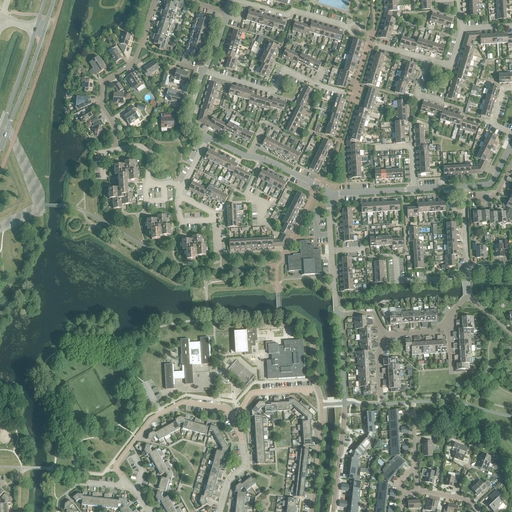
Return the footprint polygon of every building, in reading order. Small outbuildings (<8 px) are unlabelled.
[(166,4),(165,8),(176,11),(179,2),(174,1),(173,3),(168,2),(168,0),(163,0),(162,3),(166,4)] [(387,6),(387,7),(388,10),(384,10),(384,13),(391,15),(391,14),(391,12),(397,11),(396,6),(387,6)] [(160,10),(159,13),(175,17),(176,11),(165,8),(164,11),(160,10)] [(246,21),(251,22),(254,14),(253,13),(250,13),(251,9),(249,9),(248,12),(249,12),(246,21)] [(429,22),(436,24),(439,15),(435,14),(436,13),(432,12),(432,13),(429,22)] [(162,16),(161,20),(173,23),(175,17),(159,13),(158,15),(162,16)] [(197,14),(195,23),(210,27),(211,25),(207,24),(208,20),(207,20),(208,17),(202,15),(201,15),(197,14)] [(436,24),(443,26),(446,17),(442,16),(442,15),(439,14),(439,15),(436,24)] [(382,22),(385,23),(385,22),(394,25),(395,20),(383,16),(383,17),(386,18),(386,21),(382,20),(382,22)] [(446,16),(446,17),(443,26),(450,28),(452,19),(449,18),(449,17),(446,16)] [(280,22),(277,30),(282,32),(285,23),(281,22),(282,19),(280,18),(279,21),(280,22)] [(156,22),(155,25),(171,29),(173,23),(161,20),(160,23),(156,22)] [(195,23),(193,29),(205,32),(206,29),(209,30),(210,28),(210,27),(195,23)] [(158,29),(157,32),(169,35),(171,29),(155,25),(155,27),(158,29)] [(193,29),(191,35),(206,40),(207,37),(204,36),(205,32),(193,29)] [(153,34),(152,37),(167,42),(169,35),(157,32),(156,35),(153,34)] [(130,40),(129,40),(131,36),(123,33),(120,44),(117,43),(117,44),(124,54),(126,45),(128,45),(129,41),(130,40)] [(480,45),(486,45),(485,36),(484,36),(481,36),(481,33),(476,33),(477,40),(480,40),(480,45)] [(191,35),(189,41),(201,45),(202,41),(205,42),(206,40),(191,35)] [(167,42),(152,37),(151,40),(154,41),(153,44),(160,46),(159,49),(164,50),(167,42)] [(401,47),(404,48),(407,39),(402,38),(399,46),(399,47),(400,48),(401,47)] [(406,48),(409,49),(412,41),(407,39),(404,48),(404,49),(406,49),(406,48)] [(353,40),(351,45),(360,48),(360,47),(361,44),(364,45),(365,43),(362,42),(362,43),(353,40)] [(189,41),(187,47),(203,52),(203,49),(200,48),(201,45),(189,41)] [(415,51),(416,48),(417,42),(412,41),(409,49),(409,50),(411,51),(411,50),(415,51)] [(269,42),(267,47),(275,51),(275,50),(276,48),(279,49),(281,47),(277,46),(269,42)] [(110,54),(115,62),(121,58),(118,53),(121,52),(117,46),(112,48),(114,51),(110,54)] [(203,52),(187,47),(185,56),(190,57),(191,55),(197,57),(198,53),(202,55),(203,52)] [(267,47),(264,52),(272,56),(273,55),(274,53),(277,54),(278,52),(275,50),(275,51),(267,47)] [(283,59),(287,60),(291,52),(286,50),(282,58),(281,59),(283,59)] [(264,52),(262,57),(270,61),(270,60),(272,58),(275,59),(276,57),(273,55),(272,56),(264,52)] [(288,61),(291,63),(296,54),(291,52),(287,60),(286,61),(288,62),(288,61)] [(296,65),(298,62),(300,57),(296,54),(291,63),(291,64),(292,64),(293,63),(296,65)] [(303,64),(307,56),(302,54),(300,57),(298,62),(301,63),(300,64),(302,65),(303,64)] [(307,67),(312,59),(307,56),(303,64),(306,66),(305,67),(307,68),(307,67)] [(94,60),(95,62),(95,63),(91,66),(93,68),(88,71),(95,75),(96,75),(95,75),(95,74),(97,73),(98,74),(104,70),(103,70),(105,68),(106,69),(98,57),(94,60)] [(259,62),(262,64),(262,63),(267,66),(268,66),(269,62),(272,64),(273,62),(270,60),(270,61),(262,57),(259,62)] [(312,69),(316,61),(312,59),(307,67),(310,68),(310,69),(312,70),(312,69)] [(149,75),(159,68),(154,61),(144,68),(145,71),(143,72),(147,78),(150,76),(149,75)] [(316,61),(312,69),(315,71),(315,72),(317,73),(317,72),(321,64),(316,61)] [(236,66),(227,63),(225,68),(234,71),(236,66)] [(262,64),(260,68),(268,72),(269,73),(270,71),(269,71),(271,67),(268,66),(267,66),(262,63),(262,64)] [(405,68),(414,71),(415,71),(416,69),(415,69),(416,65),(407,63),(405,68)] [(268,72),(260,68),(258,73),(266,77),(267,78),(267,76),(266,76),(268,72)] [(405,68),(404,73),(410,75),(412,76),(413,76),(414,76),(414,74),(413,74),(414,71),(405,68)] [(177,70),(174,77),(171,76),(170,82),(173,83),(174,80),(185,83),(188,73),(177,70)] [(134,73),(126,78),(132,87),(134,85),(136,89),(144,84),(139,77),(137,74),(135,75),(134,73)] [(165,75),(162,84),(167,86),(170,76),(165,75)] [(81,78),(81,81),(85,81),(85,92),(92,92),(92,88),(91,88),(91,86),(93,86),(93,83),(92,83),(92,81),(88,81),(88,78),(81,78)] [(450,85),(451,85),(459,87),(461,81),(456,79),(453,78),(452,82),(451,81),(450,85)] [(207,89),(208,89),(216,92),(218,85),(210,82),(209,86),(207,86),(207,89)] [(122,90),(123,89),(119,83),(114,86),(118,92),(118,93),(113,93),(113,103),(123,104),(124,94),(122,94),(122,92),(123,91),(122,90)] [(448,91),(449,92),(457,94),(459,87),(451,85),(450,89),(449,88),(448,91)] [(300,92),(301,92),(309,96),(312,90),(304,86),(303,89),(302,89),(300,92)] [(164,100),(178,104),(180,97),(172,95),(173,91),(167,89),(164,100)] [(205,96),(206,96),(214,98),(216,92),(208,89),(206,93),(205,92),(205,96)] [(297,98),(298,99),(306,103),(309,96),(301,92),(299,96),(298,95),(297,98)] [(457,94),(449,92),(448,95),(447,95),(446,98),(447,98),(455,101),(457,94)] [(202,102),(204,103),(212,105),(214,98),(206,96),(204,99),(203,99),(202,102)] [(77,97),(76,102),(78,102),(78,106),(75,107),(77,111),(91,104),(89,99),(89,97),(77,97)] [(270,107),(277,109),(279,100),(276,99),(276,98),(273,97),(273,98),(272,98),(271,101),(272,101),(270,107)] [(280,99),(279,100),(277,109),(284,111),(286,102),(282,101),(283,100),(280,99)] [(295,105),(298,106),(303,109),(306,103),(298,99),(296,102),(295,101),(294,104),(295,105)] [(420,111),(427,113),(430,104),(426,103),(426,102),(423,101),(423,102),(420,111)] [(200,109),(202,109),(208,111),(208,112),(210,112),(212,105),(204,103),(202,106),(201,106),(200,109)] [(427,113),(434,115),(436,106),(433,105),(433,104),(430,103),(430,104),(427,113)] [(434,115),(441,117),(442,111),(443,108),(440,107),(440,106),(437,105),(436,106),(434,115)] [(129,112),(123,116),(129,125),(138,118),(133,111),(135,110),(133,106),(127,110),(129,112)] [(298,106),(295,111),(303,115),(306,110),(303,109),(298,106)] [(83,110),(73,115),(76,120),(80,118),(81,121),(84,122),(85,121),(86,122),(86,121),(89,119),(88,118),(92,116),(92,115),(93,115),(91,112),(90,112),(89,110),(85,112),(84,112),(83,110)] [(295,111),(293,116),(301,120),(303,115),(295,111)] [(160,118),(161,128),(174,127),(174,121),(172,121),(171,114),(163,114),(163,118),(160,118)] [(198,121),(203,124),(206,117),(200,115),(198,121)] [(293,116),(290,121),(299,125),(301,120),(293,116)] [(210,127),(214,129),(218,121),(213,118),(212,120),(209,119),(206,125),(209,126),(208,127),(210,128),(210,127)] [(215,130),(218,131),(222,123),(218,121),(214,129),(213,130),(215,131),(215,130)] [(290,121),(288,126),(296,130),(299,125),(290,121)] [(92,127),(93,129),(93,130),(95,133),(94,134),(96,136),(97,136),(98,136),(100,135),(99,134),(103,132),(100,127),(102,126),(99,122),(92,127)] [(229,134),(229,133),(234,125),(229,122),(227,125),(225,131),(228,132),(227,133),(229,134)] [(223,134),(225,131),(227,125),(222,123),(218,131),(218,132),(219,133),(220,132),(223,134)] [(234,136),(234,135),(238,127),(234,125),(229,133),(232,135),(232,136),(234,136)] [(296,130),(288,126),(286,131),(294,135),(296,130)] [(239,139),(239,138),(243,130),(238,127),(234,135),(237,137),(237,138),(239,139)] [(243,141),(244,140),(248,132),(243,130),(239,138),(242,139),(242,140),(243,141)] [(248,132),(244,140),(247,142),(246,143),(248,144),(249,143),(253,135),(248,132)] [(352,134),(352,135),(351,138),(348,137),(346,141),(346,143),(353,142),(354,141),(359,142),(361,137),(352,134)] [(488,134),(486,139),(494,143),(494,142),(496,138),(488,134)] [(267,149),(267,148),(271,140),(266,137),(262,145),(265,147),(265,148),(267,149)] [(486,139),(483,143),(491,147),(492,147),(493,144),(496,146),(497,143),(494,142),(494,143),(486,139)] [(271,151),(272,150),(276,142),(271,140),(267,148),(270,149),(270,150),(271,151)] [(324,140),(321,145),(329,149),(331,146),(332,146),(333,144),(324,140)] [(276,154),(277,153),(281,145),(276,142),(272,150),(275,152),(274,153),(276,154)] [(483,143),(481,148),(489,152),(489,151),(491,149),(494,150),(495,148),(492,147),(491,147),(483,143)] [(281,156),(282,155),(286,147),(281,145),(277,153),(280,154),(279,155),(281,156)] [(321,145),(319,149),(327,153),(328,151),(329,151),(330,149),(329,149),(321,145)] [(286,159),(286,158),(290,149),(286,147),(282,155),(284,157),(284,158),(286,159)] [(481,148),(478,153),(486,157),(487,156),(488,154),(491,155),(492,153),(489,151),(489,152),(481,148)] [(291,161),(291,160),(295,152),(290,149),(286,158),(289,159),(289,160),(291,161)] [(319,149),(316,154),(325,158),(326,155),(327,156),(328,154),(327,153),(319,149)] [(204,158),(209,161),(213,153),(208,150),(204,158)] [(295,152),(291,160),(294,161),(294,162),(296,163),(296,162),(300,154),(295,152)] [(209,161),(214,163),(218,155),(213,153),(209,161)] [(476,158),(481,160),(484,162),(485,161),(486,159),(489,160),(490,158),(487,156),(486,157),(478,153),(476,158)] [(219,166),(224,168),(228,160),(227,160),(224,158),(226,155),(224,154),(222,157),(223,158),(219,166)] [(316,154),(314,159),(322,163),(324,160),(325,161),(326,159),(325,158),(316,154)] [(214,163),(219,166),(223,158),(222,157),(218,155),(214,163)] [(224,168),(229,170),(233,162),(232,162),(229,161),(231,158),(229,157),(227,160),(228,160),(224,168)] [(229,170),(233,173),(236,168),(238,165),(234,163),(236,160),(233,159),(232,162),(233,162),(229,170)] [(314,159),(312,164),(320,168),(321,165),(322,166),(323,164),(322,163),(314,159)] [(119,181),(119,185),(127,185),(127,180),(129,180),(129,181),(138,181),(137,170),(134,171),(133,161),(125,161),(125,166),(123,166),(123,165),(114,165),(114,170),(116,170),(116,172),(115,172),(115,175),(118,175),(119,178),(120,178),(120,181),(119,181)] [(320,168),(312,164),(309,169),(317,173),(319,170),(320,170),(321,169),(320,168)] [(465,166),(465,175),(465,176),(467,176),(467,175),(475,174),(474,167),(470,168),(470,166),(465,166)] [(232,176),(237,178),(241,170),(236,168),(233,173),(232,176)] [(237,178),(242,181),(246,173),(241,170),(237,178)] [(263,181),(268,184),(272,176),(271,175),(268,174),(270,171),(267,170),(266,173),(267,173),(263,181)] [(258,179),(263,181),(267,173),(266,173),(262,171),(258,179)] [(268,184),(272,186),(276,178),(273,176),(274,173),(272,172),(271,175),(272,176),(268,184)] [(352,173),(352,174),(352,177),(348,177),(349,179),(352,179),(352,178),(353,178),(356,178),(359,178),(360,180),(364,180),(364,172),(360,172),(352,173)] [(246,173),(242,181),(247,183),(251,175),(246,173)] [(272,186),(277,189),(281,181),(280,180),(278,179),(279,176),(277,175),(276,178),(272,186)] [(281,181),(277,189),(282,191),(286,183),(283,181),(284,178),(282,177),(280,180),(281,181)] [(190,191),(193,193),(197,185),(192,182),(188,190),(188,191),(190,192),(190,191)] [(209,198),(209,197),(215,186),(210,184),(209,186),(208,186),(207,189),(204,195),(205,195),(207,196),(207,197),(209,198)] [(127,185),(119,185),(119,190),(117,190),(117,189),(108,189),(109,199),(113,199),(113,209),(122,208),(121,204),(124,203),(124,205),(132,205),(132,200),(131,200),(130,198),(132,198),(132,194),(128,194),(128,191),(127,191),(126,189),(128,189),(127,185)] [(195,193),(198,195),(202,187),(197,185),(193,193),(193,194),(194,194),(195,193)] [(214,200),(214,199),(218,191),(220,189),(215,186),(209,197),(212,198),(212,199),(214,200)] [(203,198),(205,195),(204,195),(207,189),(202,187),(198,195),(198,196),(199,197),(200,196),(203,198)] [(218,203),(219,202),(223,194),(218,191),(214,199),(217,201),(217,202),(218,203)] [(297,193),(295,198),(303,202),(304,199),(305,200),(306,198),(305,197),(297,193)] [(223,194),(219,202),(222,203),(221,204),(223,205),(224,204),(228,196),(223,194)] [(295,198),(292,203),(300,207),(302,204),(303,204),(304,203),(303,202),(295,198)] [(507,208),(505,212),(511,215),(511,200),(510,200),(509,200),(508,204),(504,202),(502,205),(507,208)] [(292,203),(290,208),(298,212),(299,209),(300,209),(301,207),(300,207),(292,203)] [(290,208),(287,212),(295,216),(297,214),(298,214),(299,212),(298,212),(290,208)] [(481,223),(481,212),(480,212),(476,212),(476,208),(472,208),(473,224),(478,223),(478,222),(481,222),(481,223)] [(486,222),(489,222),(489,212),(488,212),(484,212),(484,208),(480,208),(480,212),(481,212),(481,223),(486,223),(486,222)] [(496,209),(497,213),(497,224),(502,223),(505,222),(505,223),(506,223),(510,223),(511,219),(511,215),(505,212),(500,213),(500,208),(496,209)] [(489,222),(489,224),(490,224),(494,224),(494,223),(497,223),(497,224),(497,213),(492,213),(492,209),(488,209),(488,212),(489,212),(489,222)] [(287,212),(285,217),(293,221),(294,218),(295,219),(296,217),(295,216),(287,212)] [(147,224),(148,224),(148,227),(147,227),(147,230),(151,230),(151,233),(152,233),(152,235),(151,235),(152,240),(160,239),(160,234),(162,234),(162,236),(171,235),(170,225),(166,225),(166,216),(157,216),(158,221),(155,221),(155,219),(147,220),(147,224)] [(282,222),(285,224),(285,223),(291,226),(292,223),(293,224),(294,222),(293,221),(285,217),(282,222)] [(285,223),(285,224),(283,228),(291,232),(292,233),(293,231),(292,231),(294,227),(291,226),(285,223)] [(282,234),(281,237),(287,241),(289,237),(290,238),(290,236),(289,236),(291,232),(283,228),(281,233),(282,234)] [(186,256),(187,260),(195,260),(195,255),(197,255),(197,256),(206,256),(205,246),(201,246),(201,236),(192,236),(193,241),(190,241),(190,240),(182,240),(182,245),(183,245),(183,247),(182,247),(182,251),(186,250),(186,253),(187,253),(188,256),(186,256)] [(267,239),(267,248),(267,249),(269,249),(269,248),(277,247),(276,240),(273,241),(273,238),(267,239)] [(302,276),(321,274),(320,250),(313,250),(313,246),(307,246),(306,241),(300,242),(300,256),(288,257),(289,272),(301,271),(302,276)] [(499,245),(494,245),(495,257),(503,256),(503,249),(507,249),(506,241),(502,241),(499,241),(499,245)] [(480,258),(486,257),(485,247),(478,247),(478,243),(472,244),(473,250),(476,250),(476,258),(477,258),(477,257),(480,257),(480,258)] [(390,324),(396,324),(395,312),(389,312),(390,320),(387,320),(387,326),(390,326),(390,324)] [(234,332),(235,353),(244,353),(244,355),(252,355),(251,347),(255,347),(255,341),(257,341),(256,328),(246,328),(246,331),(234,332)] [(192,365),(210,364),(208,338),(200,338),(200,342),(188,343),(188,339),(180,340),(182,365),(182,368),(182,372),(172,372),(172,364),(164,365),(166,390),(173,389),(173,379),(185,379),(185,385),(193,384),(192,365)] [(405,352),(411,351),(411,343),(411,339),(405,340),(405,339),(402,339),(402,345),(405,345),(405,352)] [(266,361),(267,379),(305,377),(302,340),(284,341),(284,349),(282,349),(282,347),(278,347),(278,344),(274,344),(273,342),(265,342),(266,350),(268,350),(268,354),(271,354),(272,358),(274,358),(274,360),(266,361)] [(400,382),(388,383),(382,383),(383,386),(386,386),(387,385),(388,385),(389,389),(390,389),(391,392),(400,392),(400,390),(405,390),(405,386),(401,386),(400,382)] [(294,399),(289,400),(288,400),(289,406),(292,406),(295,408),(299,403),(294,399)] [(258,402),(254,406),(259,410),(261,408),(265,408),(264,401),(258,402)] [(308,411),(299,403),(295,408),(304,416),(308,411)] [(250,410),(251,416),(257,416),(257,413),(259,410),(254,406),(250,410)] [(312,415),(308,411),(304,416),(306,418),(306,421),(306,422),(313,421),(312,415)] [(388,411),(389,423),(398,422),(397,411),(388,411)] [(365,413),(366,424),(374,424),(374,412),(365,413)] [(186,415),(185,418),(184,424),(183,424),(182,428),(188,430),(191,422),(187,421),(188,416),(186,415)] [(180,416),(175,419),(174,419),(177,425),(178,425),(180,423),(183,424),(184,424),(185,418),(180,416)] [(173,422),(170,424),(175,432),(180,429),(178,425),(177,425),(174,419),(175,419),(173,417),(171,418),(173,422)] [(194,422),(191,422),(188,430),(194,432),(198,419),(195,418),(194,422)] [(200,419),(198,419),(194,432),(200,433),(202,425),(199,424),(200,419)] [(205,426),(202,425),(200,433),(206,435),(209,422),(207,421),(205,426)] [(165,422),(163,423),(169,435),(175,432),(170,424),(167,426),(165,422)] [(389,423),(390,431),(398,431),(398,422),(389,423)] [(163,428),(160,430),(164,438),(169,435),(163,423),(161,424),(163,428)] [(367,433),(366,436),(372,438),(374,432),(375,432),(374,424),(366,424),(366,433),(367,433)] [(212,432),(214,435),(219,432),(216,427),(210,425),(209,431),(212,432)] [(152,429),(153,431),(156,436),(159,441),(164,438),(160,430),(157,431),(154,427),(152,429)] [(153,431),(148,434),(147,440),(153,441),(154,438),(156,436),(153,431)] [(390,431),(390,439),(399,439),(398,431),(390,431)] [(214,435),(220,446),(225,442),(219,432),(214,435)] [(364,438),(359,444),(365,450),(371,444),(370,443),(372,438),(366,436),(365,439),(364,438)] [(390,439),(391,448),(399,447),(399,439),(390,439)] [(423,451),(423,455),(432,455),(431,441),(423,442),(423,444),(422,445),(423,450),(422,450),(422,451),(423,451)] [(221,448),(220,451),(220,452),(226,453),(228,448),(225,442),(220,446),(221,448)] [(454,458),(462,462),(468,448),(454,443),(452,448),(457,450),(454,458)] [(144,450),(146,455),(152,452),(150,449),(151,446),(145,444),(144,450)] [(354,451),(352,455),(358,458),(359,456),(360,456),(361,455),(365,455),(364,451),(365,450),(359,444),(353,451),(354,451)] [(399,447),(391,448),(391,456),(400,455),(399,447)] [(150,456),(151,459),(163,453),(162,451),(158,453),(156,450),(152,452),(146,455),(148,458),(150,456)] [(216,450),(214,456),(223,459),(224,455),(228,456),(229,454),(226,453),(220,452),(220,451),(216,450)] [(151,464),(152,466),(162,460),(161,457),(164,455),(163,453),(151,459),(153,463),(151,464)] [(480,469),(486,471),(491,457),(481,453),(477,461),(479,462),(479,464),(482,465),(480,469)] [(350,459),(349,467),(357,468),(358,460),(357,460),(358,458),(352,455),(351,459),(350,459)] [(214,456),(212,462),(225,466),(226,463),(222,462),(223,459),(214,456)] [(392,460),(387,465),(390,467),(389,468),(396,473),(404,465),(406,462),(399,457),(395,457),(392,460)] [(156,467),(157,470),(169,463),(168,461),(164,463),(162,460),(152,466),(153,468),(156,467)] [(209,465),(208,467),(219,470),(220,467),(225,468),(225,466),(212,462),(211,465),(209,465)] [(158,477),(165,473),(168,471),(166,468),(170,466),(169,463),(157,470),(159,473),(157,474),(158,477)] [(384,473),(382,476),(388,482),(396,473),(389,468),(386,465),(386,466),(384,469),(383,469),(383,470),(383,471),(383,472),(384,473)] [(210,470),(209,473),(222,477),(223,475),(218,473),(219,470),(208,467),(208,469),(210,470)] [(357,468),(349,467),(347,478),(356,479),(357,468)] [(421,477),(425,478),(424,481),(433,483),(434,477),(437,477),(439,470),(434,469),(433,473),(422,470),(421,477)] [(166,476),(165,479),(171,481),(173,475),(170,470),(168,471),(165,473),(166,476)] [(209,473),(207,479),(216,482),(217,478),(221,479),(222,477),(209,473)] [(248,478),(245,480),(251,488),(256,484),(248,473),(245,475),(248,478)] [(444,485),(452,487),(454,480),(457,481),(458,474),(455,473),(454,477),(446,476),(444,485)] [(155,480),(155,482),(167,486),(168,482),(171,483),(171,481),(165,479),(161,477),(160,481),(155,480)] [(207,479),(206,485),(219,489),(219,486),(215,485),(216,482),(207,479)] [(238,481),(239,483),(243,487),(243,488),(246,491),(251,488),(245,480),(243,483),(240,479),(238,481)] [(352,481),(351,489),(360,490),(361,482),(352,481)] [(477,494),(477,495),(478,495),(483,490),(485,492),(491,487),(487,482),(483,485),(480,482),(480,481),(472,489),(477,494)] [(167,486),(155,482),(154,484),(158,486),(157,489),(168,492),(169,490),(167,489),(167,486)] [(235,486),(234,492),(240,493),(241,489),(243,488),(243,487),(239,483),(235,486)] [(379,484),(378,492),(387,493),(388,485),(379,484)] [(206,485),(204,491),(213,493),(214,490),(218,491),(219,489),(206,485)] [(351,489),(350,497),(359,498),(360,490),(351,489)] [(494,501),(488,507),(493,511),(502,504),(497,498),(501,495),(496,490),(490,496),(494,501)] [(155,497),(158,502),(163,499),(162,496),(163,493),(157,491),(155,497)] [(204,491),(203,496),(206,498),(215,500),(216,498),(212,497),(213,493),(204,491)] [(378,492),(377,500),(386,501),(387,493),(378,492)] [(4,500),(4,504),(10,503),(10,497),(5,493),(1,498),(4,500)] [(79,500),(82,500),(83,494),(77,493),(72,497),(76,502),(79,500)] [(161,503),(163,506),(175,500),(173,497),(170,500),(168,496),(163,499),(158,502),(159,504),(161,503)] [(203,496),(200,496),(199,502),(201,507),(207,504),(205,501),(206,498),(203,496)] [(350,497),(349,505),(358,506),(359,498),(350,497)] [(121,505),(123,507),(128,504),(128,503),(124,499),(119,498),(118,504),(118,505),(121,505)] [(64,504),(63,510),(69,510),(70,507),(73,505),(69,500),(64,504)] [(163,510),(163,511),(164,511),(174,507),(172,504),(176,502),(175,500),(163,506),(165,509),(163,510)] [(377,500),(376,508),(385,509),(386,501),(377,500)] [(407,501),(408,509),(420,508),(419,500),(407,501)] [(427,500),(425,510),(433,511),(432,511),(440,511),(436,510),(438,502),(427,500)] [(119,510),(120,511),(127,511),(130,510),(128,507),(132,504),(130,502),(128,503),(128,504),(123,507),(119,510)]
